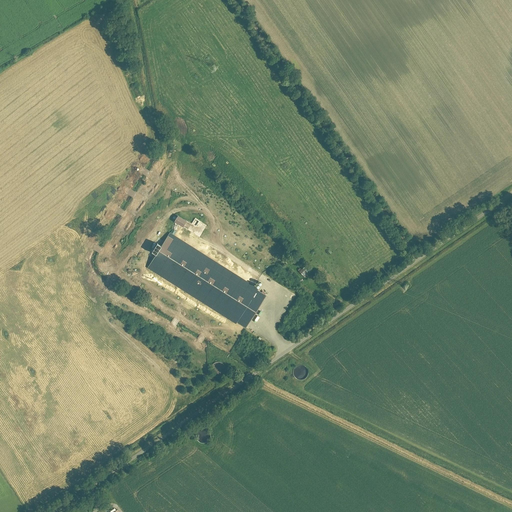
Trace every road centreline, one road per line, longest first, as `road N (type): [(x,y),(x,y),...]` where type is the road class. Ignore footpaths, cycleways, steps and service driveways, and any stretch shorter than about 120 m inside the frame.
road 1 (residential): [(511,194),(56,511)]
road 2 (unknown): [(419,258),(234,0)]
